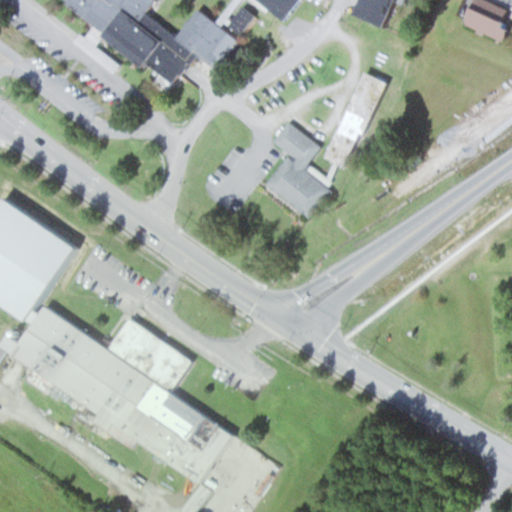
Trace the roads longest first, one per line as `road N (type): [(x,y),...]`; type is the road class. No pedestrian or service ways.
road 1 (primary): [(289,320),(0,113)]
road 2 (primary): [(289,320),(511,156)]
road 3 (primary): [(511,457),(289,320)]
